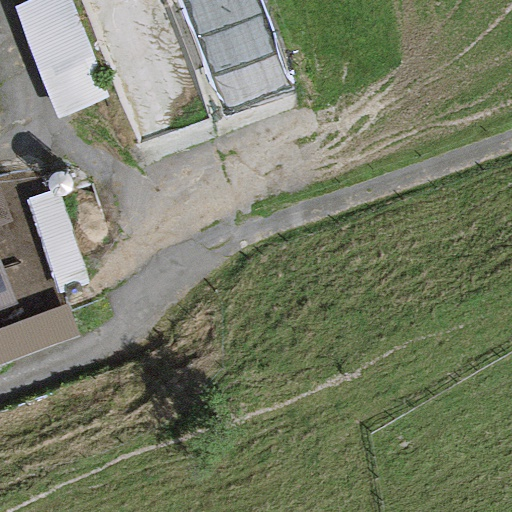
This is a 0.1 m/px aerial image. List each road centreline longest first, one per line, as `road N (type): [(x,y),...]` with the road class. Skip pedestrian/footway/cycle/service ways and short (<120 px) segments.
road 1 (track): [(186,256),(511,138)]
road 2 (track): [(0,2),(43,123),(113,174),(186,256)]
road 3 (track): [(186,256),(99,348),(0,384)]
